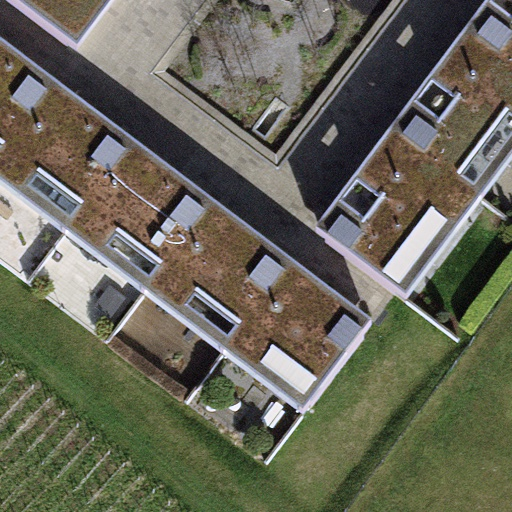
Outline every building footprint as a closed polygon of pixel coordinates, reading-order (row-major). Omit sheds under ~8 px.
[(119,0),(0,0),(0,22),(66,73),(119,0)] [(511,0),(497,0),(461,47),(511,84),(511,0)] [(511,176),(511,84),(461,47),(386,145),(480,218),(511,176)] [(0,168),(46,108),(0,73),(0,168)] [(0,221),(54,262),(124,167),(46,108),(0,168),(0,221)] [(480,218),(386,145),(312,241),(407,313),(480,218)] [(133,322),(203,227),(124,167),(54,262),(133,322)] [(213,382),(283,288),(203,227),(133,322),(213,382)] [(283,288),(213,382),(292,442),(363,348),(283,288)]
